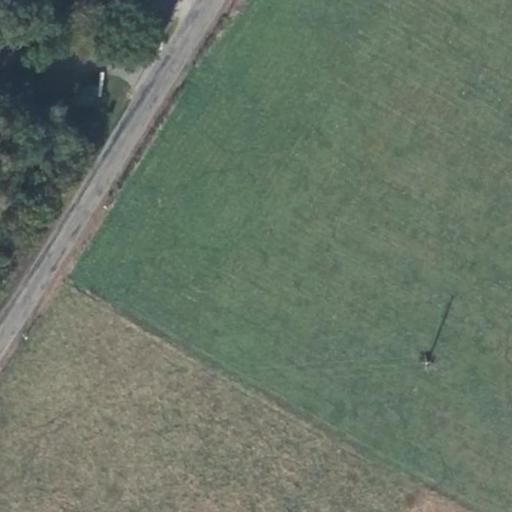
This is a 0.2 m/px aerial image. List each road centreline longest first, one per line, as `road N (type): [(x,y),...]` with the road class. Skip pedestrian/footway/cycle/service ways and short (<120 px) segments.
road 1 (tertiary): [(0,340),(211,0)]
road 2 (unknown): [(164,79),(0,69)]
